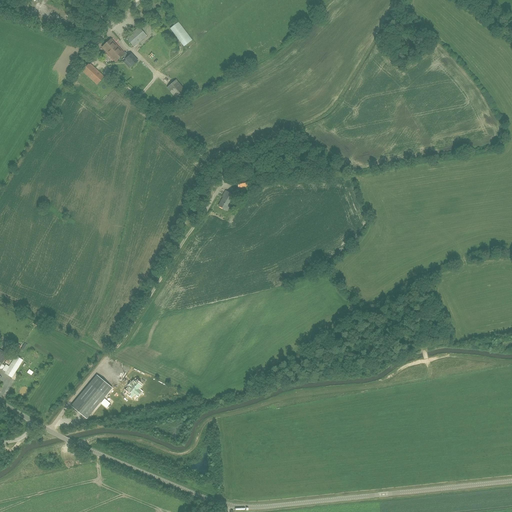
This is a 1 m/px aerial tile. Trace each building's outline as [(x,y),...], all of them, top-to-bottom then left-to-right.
[(180,22),(171,29),(185,47),(193,41),(180,22)] [(134,48),(147,36),(138,27),(126,38),(134,48)] [(157,38),(138,49),(143,56),(162,46),(157,38)] [(111,39),(108,42),(102,47),(115,62),(123,55),(126,59),(125,59),(132,66),(138,61),(131,54),(129,56),(125,52),(124,53),(111,39)] [(154,67),(167,60),(163,51),(149,58),(154,67)] [(104,77),(90,64),(90,65),(88,64),(83,70),(84,71),(83,72),(97,85),(104,77)] [(176,80),(167,88),(178,101),(187,93),(176,80)] [(238,165),(246,160),(243,154),(235,159),(238,165)] [(238,188),(248,186),(247,179),(237,181),(238,188)] [(232,201),(235,196),(226,191),(222,197),(223,198),(218,206),(227,211),(233,201),(232,201)] [(12,378),(23,360),(16,356),(5,373),(12,378)] [(98,385),(103,380),(98,375),(92,382),(95,384),(96,383),(98,385)] [(131,382),(128,386),(129,387),(127,390),(129,392),(127,394),(131,398),(135,394),(138,396),(141,392),(138,389),(141,386),(135,380),(132,384),(132,383),(131,382)] [(90,383),(71,406),(86,419),(106,396),(90,383)]
